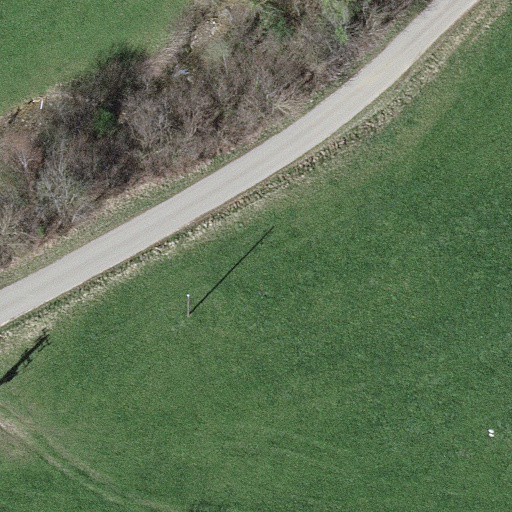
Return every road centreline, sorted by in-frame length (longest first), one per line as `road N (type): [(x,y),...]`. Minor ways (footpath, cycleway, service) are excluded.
road 1 (unclassified): [(0,311),(286,146),(373,80),(454,0)]
road 2 (track): [(0,424),(160,511)]
